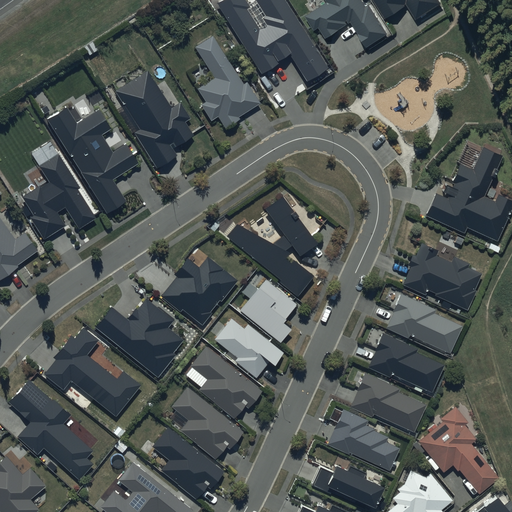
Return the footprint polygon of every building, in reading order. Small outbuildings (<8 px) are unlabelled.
[(245,0),(222,0),(218,3),(262,72),(289,55),(307,82),(329,68),(284,0),(255,0),(249,4),(245,0)] [(325,0),(327,3),(305,17),(314,30),(318,27),(325,39),(350,23),(365,47),(387,34),(368,4),(365,6),(361,0),(325,0)] [(373,0),(385,18),(406,5),(415,20),(442,3),(439,0),(373,0)] [(231,65),(211,35),(193,47),(214,78),(196,90),(205,102),(200,106),(210,120),(216,116),(225,129),(239,120),(237,117),(260,102),(246,82),(244,84),(238,75),(244,71),(237,61),(231,65)] [(148,71),(116,91),(140,130),(135,133),(157,168),(177,156),(172,149),(194,135),(186,122),(191,119),(180,102),(171,108),(148,71)] [(66,107),(47,118),(107,213),(126,201),(113,180),(139,164),(126,144),(113,152),(102,135),(111,129),(99,110),(76,124),(66,107)] [(500,155),(482,147),(472,169),(458,163),(450,182),(452,183),(451,187),(445,185),(440,195),(435,193),(424,216),(462,233),(464,227),(495,241),(511,203),(511,201),(497,194),(494,201),(482,196),(500,155)] [(95,218),(76,188),(80,185),(59,152),(39,165),(49,182),(40,187),(39,185),(22,196),(33,214),(29,217),(43,240),(66,225),(57,212),(65,207),(79,228),(95,218)] [(237,224),(225,238),(278,278),(276,280),(296,296),(313,276),(284,251),(291,243),(300,255),(316,243),(282,196),(264,208),(283,234),(271,244),(237,224)] [(0,279),(39,251),(26,232),(16,239),(0,218),(0,279)] [(437,250),(420,242),(415,255),(411,254),(406,266),(409,267),(401,284),(423,294),(425,289),(434,293),(433,294),(467,309),(475,291),(472,290),(480,272),(467,266),(469,263),(453,256),(450,262),(434,255),(437,250)] [(239,281),(207,256),(199,267),(188,258),(174,275),(177,277),(161,296),(181,312),(182,310),(202,326),(239,281)] [(297,304),(266,279),(240,310),(279,342),(290,329),(282,323),(297,304)] [(427,305),(396,291),(392,299),(390,298),(387,307),(390,308),(389,310),(392,312),(385,328),(407,338),(408,334),(448,352),(460,326),(432,313),(434,309),(427,306),(427,305)] [(174,320),(145,297),(127,320),(112,307),(96,327),(158,377),(176,355),(174,353),(183,341),(167,328),(174,320)] [(283,352),(247,323),(242,328),(230,319),(214,339),(236,357),(234,361),(255,378),(269,360),(273,364),(283,352)] [(99,340),(83,327),(75,338),(71,336),(54,357),(57,360),(45,375),(64,389),(71,380),(116,417),(142,385),(123,370),(117,378),(87,354),(99,340)] [(418,349),(383,333),(367,367),(390,378),(392,375),(432,393),(445,366),(417,352),(418,349)] [(263,391),(206,346),(190,366),(207,380),(199,390),(235,419),(245,406),(248,408),(263,391)] [(399,388),(364,371),(354,391),(357,392),(350,406),(370,416),(372,412),(412,431),(425,404),(398,391),(399,388)] [(52,402),(28,380),(9,401),(31,421),(17,437),(38,455),(44,448),(79,480),(94,463),(87,457),(93,451),(62,424),(70,415),(54,400),(52,402)] [(244,432),(187,387),(173,406),(189,420),(180,431),(216,459),(225,446),(230,450),(244,432)] [(442,421),(417,441),(442,472),(452,465),(456,470),(458,469),(478,494),(498,478),(471,444),(476,439),(465,425),(467,423),(454,406),(439,418),(442,421)] [(366,420),(341,409),(325,445),(348,455),(349,453),(388,470),(398,447),(384,440),(386,436),(372,430),(374,428),(364,424),(366,420)] [(225,471),(168,427),(152,446),(169,460),(160,471),(197,499),(207,486),(211,489),(225,471)] [(0,511),(36,511),(40,509),(31,499),(46,486),(30,467),(22,474),(7,456),(0,461),(0,511)] [(191,511),(193,510),(133,461),(118,480),(133,492),(126,500),(114,491),(101,507),(106,511),(157,511),(158,511),(159,511),(191,511)] [(365,472),(348,465),(345,471),(333,466),(330,472),(318,467),(310,484),(330,493),(331,490),(372,507),(381,486),(362,478),(365,472)] [(396,504),(385,511),(441,511),(442,511),(440,510),(451,500),(429,473),(424,477),(409,470),(403,484),(397,489),(398,492),(391,498),(396,504)] [(507,511),(493,495),(472,511),(507,511)]
